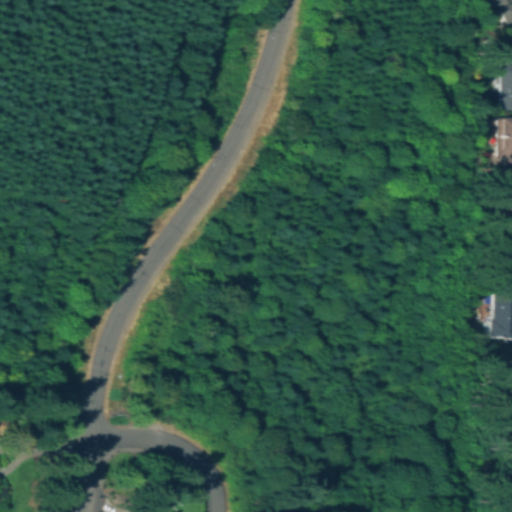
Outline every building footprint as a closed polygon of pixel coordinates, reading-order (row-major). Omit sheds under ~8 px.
[(511,0),(511,36),(510,39),(494,26),(499,19),(495,9),(493,10),(489,0),(511,0)] [(511,57),(511,109),(494,109),(494,72),(496,72),(496,63),(505,63),(505,57),(511,57)] [(511,113),(511,163),(501,163),(501,157),(493,157),(493,116),(497,116),(497,113),(511,113)] [(511,172),(511,219),(510,207),(506,207),(504,198),(501,199),(501,194),(502,193),(500,183),(506,181),(504,174),(511,172)] [(511,239),(502,239),(502,279),(511,278),(511,239)] [(507,291),(507,293),(511,293),(511,302),(509,326),(511,327),(511,341),(501,340),(501,337),(484,335),(489,292),(494,293),(495,290),(507,291)]
